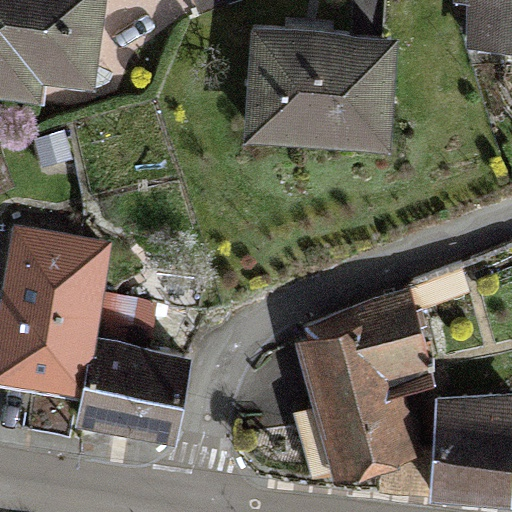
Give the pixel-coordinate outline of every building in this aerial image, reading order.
[(99,0),(0,0),(0,80),(35,85),(38,65),(89,72),(99,0)] [(511,0),(456,0),(469,1),(467,34),(511,37),(511,0)] [(386,39),(259,30),(252,127),(380,136),(386,39)] [(0,335),(0,364),(86,378),(95,334),(86,333),(101,240),(17,226),(0,335)] [(468,286),(457,258),(411,274),(405,281),(414,305),(468,286)] [(368,291),(306,320),(309,332),(300,334),(319,402),(337,466),(377,455),(377,489),(387,490),(387,486),(429,488),(429,485),(432,444),(417,443),(400,385),(436,375),(414,305),(405,281),(399,288),(368,291)] [(125,339),(95,334),(86,378),(81,411),(172,426),(184,349),(142,342),(144,329),(127,326),(125,339)] [(498,387),(436,392),(435,404),(511,408),(511,393),(498,393),(498,387)] [(337,466),(319,402),(305,406),(310,423),(301,426),(314,473),(337,466)] [(511,439),(511,408),(435,404),(432,444),(429,485),(479,488),(504,489),(509,490),(511,439)]
